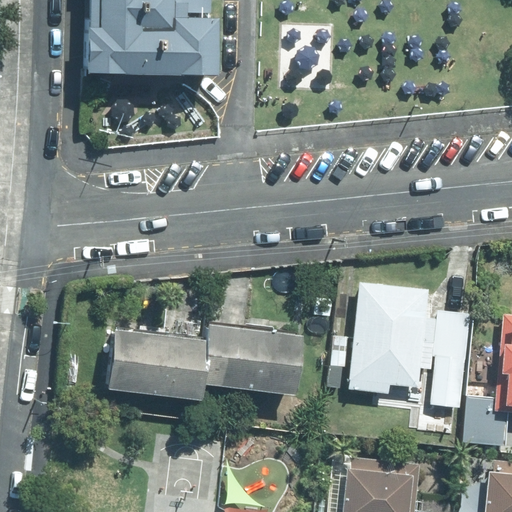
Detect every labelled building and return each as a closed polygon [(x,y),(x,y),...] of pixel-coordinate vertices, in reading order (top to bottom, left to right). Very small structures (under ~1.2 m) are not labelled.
[(208,0),(75,0),(75,83),(207,85),(208,0)] [(501,446),(505,411),(511,411),(511,316),(501,315),(493,398),(463,395),(469,314),(426,311),(429,288),(354,281),(344,384),(415,391),(415,402),(434,404),(430,438),(501,446)] [(331,295),(308,294),(307,319),(330,320),(331,295)] [(201,323),(199,339),(108,330),(102,391),(197,399),(199,383),(288,392),(295,333),(201,323)] [(411,511),(415,464),(368,459),(368,460),(340,458),(335,511),(411,511)] [(511,511),(511,464),(491,462),(486,511),(511,511)]
